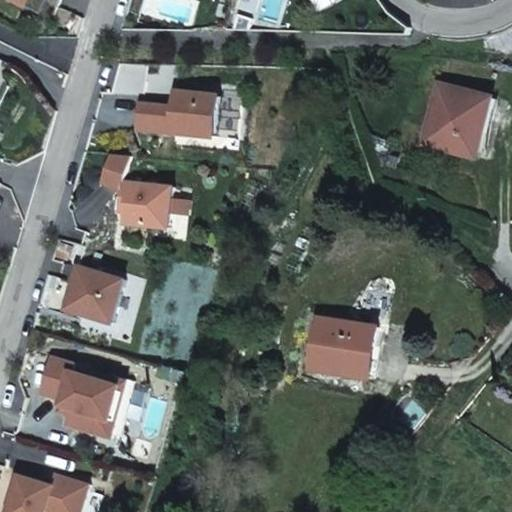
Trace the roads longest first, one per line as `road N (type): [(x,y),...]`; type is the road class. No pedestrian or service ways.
road 1 (residential): [(511,282),(444,213),(371,185),(321,51),(192,35),(84,55)]
road 2 (residential): [(84,55),(0,352)]
road 3 (residential): [(427,430),(511,329)]
road 4 (residential): [(401,0),(432,19),(464,21),(498,16),(511,3)]
